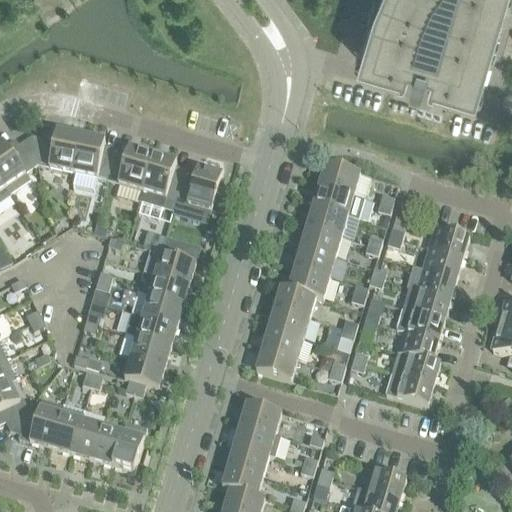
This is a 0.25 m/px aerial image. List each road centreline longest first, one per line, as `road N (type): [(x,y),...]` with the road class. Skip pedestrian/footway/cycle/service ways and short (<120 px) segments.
road 1 (residential): [(0,125),(25,108),(59,106),(269,165)]
road 2 (residential): [(444,457),(206,373)]
road 3 (residential): [(444,457),(509,215)]
road 4 (residential): [(509,215),(409,184),(373,160),(275,140)]
road 5 (residential): [(292,73),(324,65),(492,111),(511,103)]
road 6 (residential): [(206,373),(269,165)]
road 7 (residential): [(163,511),(206,373)]
